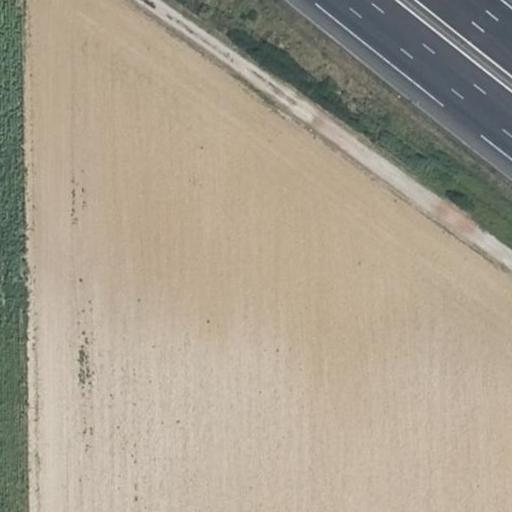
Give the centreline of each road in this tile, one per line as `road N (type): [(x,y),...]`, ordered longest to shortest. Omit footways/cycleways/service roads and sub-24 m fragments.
road 1 (track): [(511,261),(143,0)]
road 2 (motorway): [(348,0),(511,130)]
